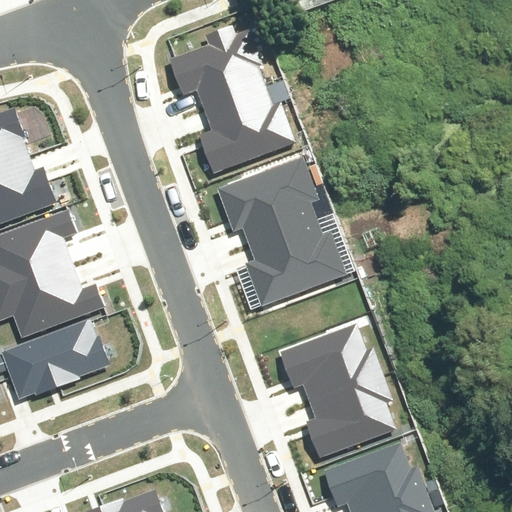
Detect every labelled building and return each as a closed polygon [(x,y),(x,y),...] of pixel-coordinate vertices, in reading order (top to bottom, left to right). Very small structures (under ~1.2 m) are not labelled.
[(291,0),(298,20),(351,0),(291,0)] [(176,55),(192,98),(201,95),(206,110),(275,85),(269,67),(277,64),(263,25),(176,55)] [(211,124),(202,127),(217,170),(304,139),(290,100),(281,103),(275,85),(206,110),(211,124)] [(0,159),(32,146),(14,102),(0,107),(0,159)] [(0,222),(61,198),(45,159),(38,161),(32,146),(0,159),(0,222)] [(222,185),(238,228),(247,224),(252,239),(321,215),(314,196),(323,193),(309,154),(222,185)] [(0,286),(78,260),(68,234),(83,229),(73,203),(0,229),(0,286)] [(257,253),(248,256),(263,299),(350,268),(336,229),(327,232),(321,215),(252,239),(257,253)] [(27,332),(108,305),(101,283),(87,288),(78,260),(0,286),(0,318),(20,312),(27,332)] [(20,395),(112,361),(95,317),(3,351),(20,395)] [(286,350),(299,386),(308,382),(314,398),(388,372),(378,345),(369,348),(360,323),(286,350)] [(320,414),(311,418),(324,453),(398,426),(389,402),(397,399),(388,372),(314,398),(320,414)] [(331,468),(344,504),(354,500),(357,511),(370,511),(433,490),(423,463),(415,466),(406,441),(331,468)] [(167,511),(156,485),(89,511),(167,511)] [(440,511),(433,490),(370,511),(440,511)]
